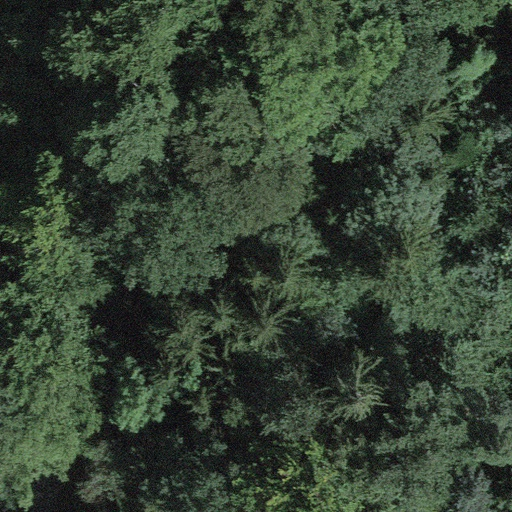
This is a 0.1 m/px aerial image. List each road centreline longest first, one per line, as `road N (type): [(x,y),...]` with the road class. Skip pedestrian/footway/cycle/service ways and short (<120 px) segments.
road 1 (track): [(128,280),(366,80),(476,0)]
road 2 (track): [(32,511),(76,375),(128,280)]
